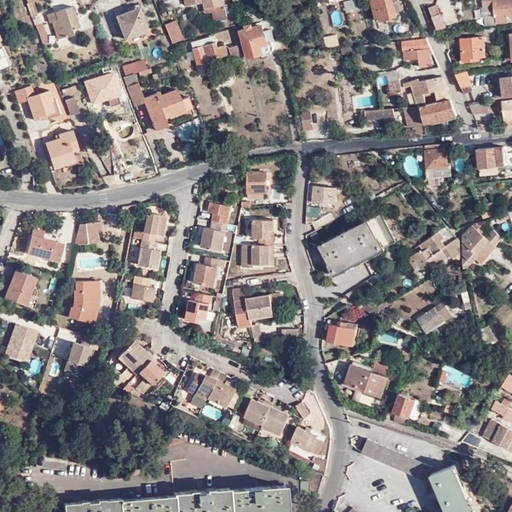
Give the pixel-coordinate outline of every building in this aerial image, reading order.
[(224,3),(223,0),(185,0),(186,1),(192,0),(196,0),(197,3),(199,3),(203,2),(204,7),(205,13),(212,12),(214,22),(227,19),(224,3)] [(369,0),(375,21),(387,18),(388,20),(391,19),(391,17),(394,17),(393,13),(398,11),(395,0),(369,0)] [(484,21),(484,25),(511,22),(511,0),(480,0),(481,9),(481,16),(483,16),(484,21)] [(27,3),(31,14),(36,13),(31,2),(27,3)] [(427,8),(430,17),(439,13),(435,5),(427,8)] [(52,23),(57,38),(73,33),(71,29),(79,27),(71,6),(55,12),(46,15),(49,23),(52,23)] [(115,15),(124,37),(146,28),(138,6),(115,15)] [(481,16),(481,9),(474,10),(475,22),(484,21),(483,16),(481,16)] [(439,13),(430,17),(436,31),(445,27),(439,13)] [(412,14),(406,17),(413,34),(414,39),(420,36),(419,32),(412,14)] [(185,39),(177,20),(167,24),(174,43),(185,39)] [(35,26),(42,44),(48,42),(42,23),(35,26)] [(246,30),(241,32),(248,60),(261,57),(262,59),(271,57),(274,53),(271,43),(267,44),(263,26),(253,29),(252,26),(245,28),(246,30)] [(306,27),(297,29),(300,43),(311,40),(309,29),(306,30),(306,27)] [(335,34),(322,37),(325,49),(330,49),(329,43),(337,42),(335,34)] [(193,51),(198,69),(209,66),(207,60),(227,54),(224,44),(218,46),(217,44),(212,45),(209,37),(193,42),(195,50),(193,51)] [(458,38),(459,60),(479,59),(479,58),(483,57),(482,37),(458,38)] [(402,42),(403,50),(420,49),(421,63),(421,64),(432,63),(431,55),(432,54),(426,40),(402,42)] [(355,46),(340,47),(341,55),(356,53),(355,46)] [(230,49),(232,55),(239,53),(237,47),(230,49)] [(404,66),(421,63),(420,49),(403,50),(404,66)] [(137,70),(146,67),(143,57),(134,59),(134,60),(120,65),(123,75),(133,72),(137,70)] [(376,74),(376,77),(386,74),(388,80),(390,81),(399,79),(397,69),(387,71),(387,72),(376,74)] [(464,71),(454,74),(463,94),(471,92),(464,71)] [(110,72),(83,81),(89,103),(117,94),(110,72)] [(141,95),(133,72),(123,75),(121,75),(132,105),(142,102),(153,129),(166,124),(163,117),(190,107),(186,95),(180,97),(175,86),(159,92),(158,89),(141,95)] [(390,87),(388,80),(386,74),(376,77),(378,90),(389,88),(390,87)] [(511,75),(499,78),(502,97),(511,95),(511,75)] [(412,81),(411,80),(402,82),(403,87),(410,85),(416,106),(420,106),(426,105),(422,93),(434,90),(437,102),(449,100),(447,91),(442,76),(419,81),(418,80),(412,81)] [(492,99),(502,97),(499,78),(489,79),(492,99)] [(402,90),(401,84),(390,87),(389,88),(391,93),(402,90)] [(33,95),(30,85),(12,92),(16,105),(26,102),(33,122),(41,119),(40,115),(47,113),(53,111),(49,101),(51,100),(48,90),(33,95)] [(59,89),(61,94),(75,90),(73,85),(59,89)] [(63,99),(68,114),(77,111),(72,96),(63,99)] [(54,99),(51,100),(49,101),(53,111),(57,109),(54,99)] [(455,116),(449,100),(437,102),(426,105),(420,106),(416,106),(403,107),(409,127),(414,127),(417,135),(427,135),(425,124),(455,116)] [(511,100),(501,102),(504,127),(511,126),(511,100)] [(468,105),(472,114),(487,114),(486,104),(468,105)] [(380,109),(364,110),(365,120),(394,117),(392,108),(380,109)] [(57,109),(53,111),(47,113),(48,116),(48,118),(59,114),(57,109)] [(300,113),(303,132),(313,131),(310,112),(300,113)] [(43,143),(51,166),(71,160),(68,150),(74,148),(68,130),(52,135),(53,139),(43,143)] [(447,165),(445,144),(424,146),(427,177),(451,175),(450,165),(447,165)] [(504,148),(477,151),(478,170),(506,168),(504,148)] [(118,158),(110,159),(111,173),(119,172),(118,158)] [(506,168),(478,170),(479,178),(498,176),(498,175),(506,175),(506,168)] [(249,192),(264,191),(266,191),(266,172),(248,173),(249,192)] [(337,187),(314,185),(310,184),(308,201),(313,201),(335,203),(337,187)] [(482,220),(497,215),(493,202),(485,205),(487,212),(480,214),(482,220)] [(217,223),(225,224),(228,207),(208,203),(207,212),(212,213),(210,221),(217,223)] [(310,215),(319,216),(320,207),(311,206),(310,215)] [(391,209),(382,213),(396,240),(405,236),(391,209)] [(396,240),(382,213),(351,230),(350,228),(337,235),(338,237),(321,246),(335,273),(396,240)] [(502,222),(510,219),(508,213),(500,216),(502,222)] [(141,241),(152,243),(154,235),(161,237),(165,217),(150,214),(145,216),(140,240),(141,241)] [(268,229),(273,228),(272,218),(252,218),(253,236),(259,236),(259,243),(242,244),(243,266),(254,266),(254,263),(270,263),(271,252),(274,252),(274,244),(273,244),(273,236),(268,236),(268,229)] [(99,220),(74,245),(98,241),(97,231),(101,230),(99,220)] [(324,224),(322,220),(311,225),(313,230),(324,224)] [(224,232),(225,224),(217,223),(215,229),(204,227),(200,247),(220,251),(224,232)] [(476,230),(471,226),(466,232),(462,243),(462,255),(469,261),(471,263),(475,258),(480,263),(495,247),(494,246),(485,238),(476,230)] [(26,252),(59,261),(64,243),(42,237),(44,230),(32,227),(26,252)] [(325,229),(318,233),(321,237),(328,233),(325,229)] [(493,230),(485,238),(494,246),(502,238),(493,230)] [(141,234),(133,232),(132,239),(140,240),(141,234)] [(419,265),(442,250),(445,248),(458,240),(457,238),(445,247),(441,240),(443,239),(439,232),(420,244),(424,250),(423,252),(421,249),(412,255),(419,265)] [(458,240),(445,248),(452,259),(459,254),(460,248),(460,244),(460,240),(460,239),(458,240)] [(154,251),(155,244),(152,243),(141,241),(136,265),(155,269),(158,252),(154,251)] [(447,258),(442,250),(419,265),(425,273),(447,258)] [(415,267),(419,265),(412,255),(409,258),(415,267)] [(217,259),(204,257),(203,264),(197,263),(193,283),(212,287),(217,259)] [(4,297),(25,305),(28,296),(36,277),(15,269),(4,297)] [(147,279),(133,277),(129,298),(150,302),(152,289),(146,288),(147,279)] [(91,288),(91,280),(75,280),(76,289),(74,289),(74,301),(73,307),(71,306),(69,317),(77,318),(75,324),(87,328),(91,312),(93,313),(96,299),(94,299),(94,288),(91,288)] [(245,293),(245,292),(244,287),(231,289),(232,294),(237,327),(251,325),(249,318),(273,314),(272,306),(281,305),(279,292),(245,297),(245,293)] [(205,320),(210,296),(195,293),(193,300),(189,299),(185,319),(192,321),(192,322),(197,322),(198,318),(205,320)] [(37,299),(28,296),(25,305),(34,308),(37,299)] [(214,297),(211,311),(216,312),(219,298),(214,297)] [(365,299),(360,305),(362,308),(376,315),(393,303),(391,301),(386,304),(386,303),(380,307),(365,299)] [(434,306),(435,307),(439,314),(446,310),(441,301),(434,306)] [(439,314),(435,307),(416,319),(425,331),(443,319),(439,314)] [(326,339),(350,345),(354,325),(337,321),(336,324),(330,323),(326,339)] [(258,323),(251,325),(253,341),(261,341),(258,323)] [(354,325),(350,345),(356,346),(360,328),(360,326),(354,325)] [(35,333),(14,326),(10,339),(12,340),(10,344),(9,343),(4,358),(25,365),(35,333)] [(495,340),(489,326),(480,330),(486,344),(495,340)] [(297,328),(281,328),(281,349),(297,349),(297,328)] [(62,356),(73,333),(66,329),(54,353),(62,356)] [(94,351),(98,340),(83,335),(80,346),(72,343),(63,371),(80,376),(88,349),(94,351)] [(156,352),(151,346),(148,349),(146,352),(142,348),(133,340),(117,357),(136,374),(138,372),(151,357),(156,352)] [(393,355),(400,358),(403,350),(396,348),(393,355)] [(403,350),(400,358),(406,360),(409,352),(403,350)] [(151,357),(138,372),(144,378),(151,384),(163,371),(155,364),(156,362),(151,357)] [(375,361),(371,371),(385,376),(389,366),(375,361)] [(385,376),(371,371),(353,364),(346,383),(380,396),(387,377),(385,376)] [(218,371),(210,368),(206,376),(202,374),(201,376),(193,373),(186,391),(194,394),(205,399),(206,397),(218,371)] [(224,374),(218,371),(206,397),(225,406),(233,388),(222,382),(221,382),(224,374)] [(511,376),(508,374),(503,382),(511,385),(511,376)] [(151,384),(144,378),(134,389),(143,394),(151,384)] [(511,385),(503,382),(499,386),(511,393),(511,385)] [(133,388),(127,384),(122,389),(130,393),(133,388)] [(394,421),(405,425),(408,417),(410,417),(416,399),(399,393),(393,412),(397,413),(394,421)] [(205,399),(194,394),(190,402),(201,407),(205,399)] [(271,402),(271,401),(265,398),(264,400),(263,403),(257,400),(252,397),(244,415),(245,415),(261,422),(262,423),(271,402)] [(422,401),(416,399),(410,417),(416,420),(422,401)] [(503,399),(500,405),(507,409),(511,403),(503,399)] [(301,400),(295,404),(302,415),(303,416),(309,412),(301,400)] [(172,406),(162,401),(159,407),(168,412),(172,406)] [(271,402),(262,423),(261,425),(280,434),(290,414),(282,410),(277,408),(278,405),(271,402)] [(507,409),(500,405),(494,402),(490,410),(502,417),(507,409)] [(457,408),(447,404),(445,410),(455,414),(457,408)] [(261,422),(245,415),(241,423),(258,430),(261,422)] [(511,435),(511,432),(507,430),(490,420),(481,437),(498,447),(504,450),(511,435)] [(312,431),(297,424),(290,441),(310,450),(316,436),(311,433),(312,431)] [(364,452),(428,478),(433,463),(369,438),(364,452)] [(477,511),(458,462),(434,471),(450,511),(477,511)] [(300,489),(309,488),(308,477),(298,478),(300,489)] [(243,511),(285,508),(282,483),(228,489),(227,487),(173,492),(173,494),(119,500),(119,498),(64,504),(64,511),(243,511)]
